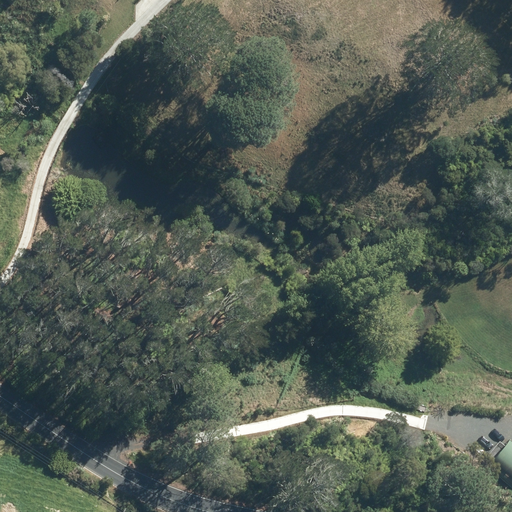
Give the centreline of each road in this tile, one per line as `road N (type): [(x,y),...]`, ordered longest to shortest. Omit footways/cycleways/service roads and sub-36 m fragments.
road 1 (track): [(0,275),(53,178),(78,101),(161,0)]
road 2 (tertiary): [(220,511),(164,498),(89,458),(0,394)]
